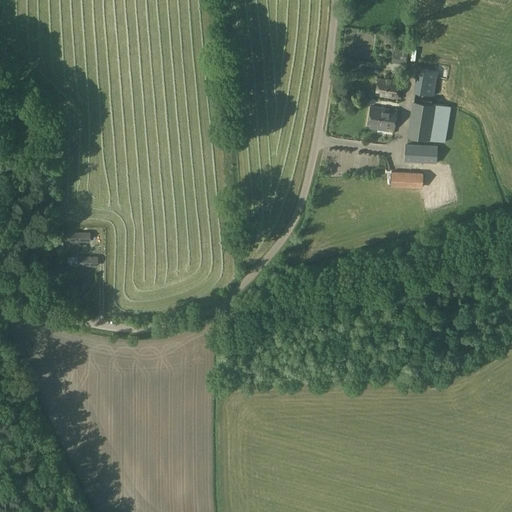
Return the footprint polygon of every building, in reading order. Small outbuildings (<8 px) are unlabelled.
[(392,63),(405,65),(406,65),(408,47),(395,45),(392,63)] [(413,92),(433,95),(436,71),(417,68),(413,92)] [(377,78),(374,96),(397,99),(400,82),(377,78)] [(413,100),(407,136),(437,141),(442,142),(445,142),(451,106),(448,106),(432,103),(413,100)] [(387,132),(387,128),(394,129),(397,111),(370,107),(368,125),(370,126),(369,129),(387,132)] [(437,160),(437,147),(405,146),(404,162),(429,164),(429,166),(436,166),(437,160)] [(391,171),(391,173),(390,178),(390,187),(422,189),(423,174),(391,171)] [(89,234),(70,234),(70,242),(89,242),(89,234)] [(97,258),(78,258),(78,266),(97,266),(97,258)]
